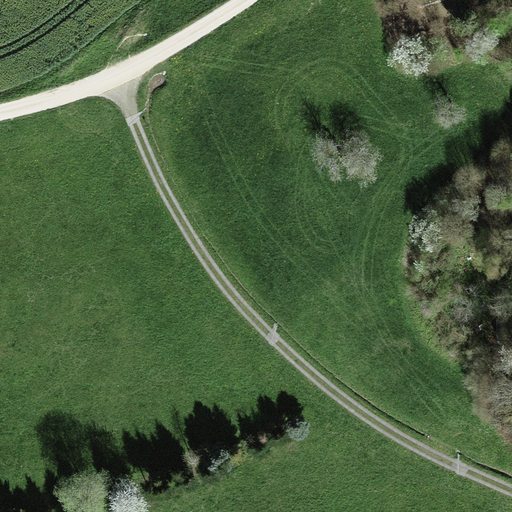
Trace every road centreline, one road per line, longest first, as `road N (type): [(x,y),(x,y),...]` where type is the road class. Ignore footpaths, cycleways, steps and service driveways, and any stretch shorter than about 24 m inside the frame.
road 1 (track): [(120,79),(159,180),(213,273),(296,362),(391,436),(511,492)]
road 2 (track): [(0,117),(120,79),(252,0)]
